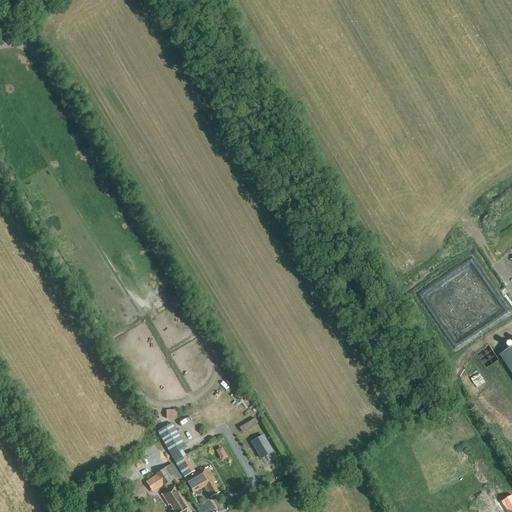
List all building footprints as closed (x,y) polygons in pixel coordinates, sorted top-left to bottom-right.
[(511,375),(511,347),(499,356),(511,375)] [(176,420),(176,411),(166,411),(166,420),(176,420)] [(256,418),(240,427),(243,432),(259,423),(256,418)] [(187,448),(172,423),(157,432),(184,478),(185,480),(193,494),(204,488),(208,496),(210,495),(212,497),(218,493),(213,484),(216,483),(207,468),(195,475),(194,472),(186,457),(182,450),(187,448)] [(263,436),(250,443),(260,460),(273,453),(263,436)] [(155,442),(145,448),(151,458),(161,452),(155,442)] [(228,458),(222,448),(215,451),(221,462),(228,458)] [(163,487),(176,478),(168,466),(154,475),(163,487)] [(187,511),(179,499),(174,490),(163,496),(169,505),(170,504),(173,508),(171,509),(172,511),(187,511)] [(509,511),(511,510),(511,496),(502,502),(507,511),(509,511)]
